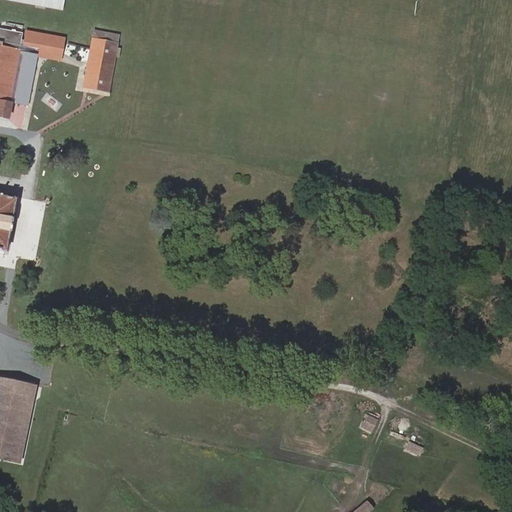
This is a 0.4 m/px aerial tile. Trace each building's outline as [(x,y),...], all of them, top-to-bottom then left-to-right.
[(12,0),(62,10),(63,0),(12,0)] [(19,51),(22,33),(0,29),(0,117),(8,119),(12,103),(9,102),(9,101),(19,51)] [(83,86),(108,91),(117,42),(92,37),(83,86)] [(28,104),(38,54),(19,51),(9,101),(28,104)] [(0,250),(4,252),(14,199),(0,196),(0,250)] [(14,462),(31,384),(19,381),(18,386),(5,383),(6,378),(0,377),(0,454),(4,456),(3,460),(14,462)] [(18,463),(35,385),(31,384),(14,462),(18,463)] [(370,435),(374,425),(364,421),(360,431),(370,435)] [(349,511),(369,511),(374,508),(366,498),(349,511)]
